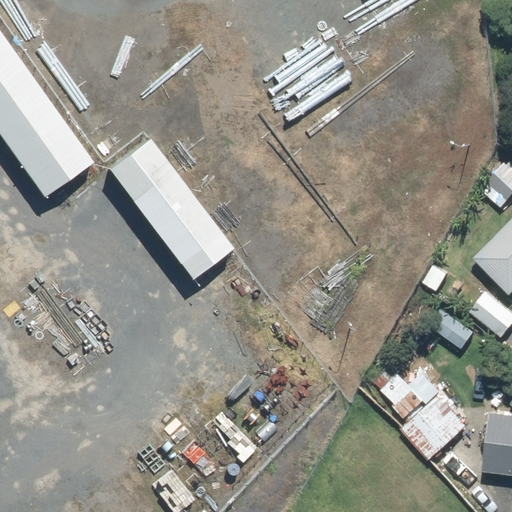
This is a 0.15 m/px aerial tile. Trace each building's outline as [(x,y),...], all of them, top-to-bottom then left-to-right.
[(90,160),(0,37),(0,132),(44,193),(90,160)] [(229,251),(145,137),(110,163),(194,277),(229,251)] [(511,219),(473,260),(509,293),(511,289),(511,219)] [(511,315),(484,293),(468,314),(499,338),(511,320),(511,315)] [(402,361),(406,366),(404,368),(422,386),(425,383),(431,390),(481,338),(452,310),(402,361)] [(216,343),(204,355),(263,415),(276,403),(216,343)] [(197,357),(186,369),(218,400),(229,388),(197,357)] [(420,402),(384,365),(367,382),(403,419),(420,402)] [(174,381),(162,392),(188,419),(199,408),(174,381)] [(465,428),(436,395),(398,429),(427,462),(465,428)] [(511,417),(487,414),(479,473),(511,477),(511,417)]
